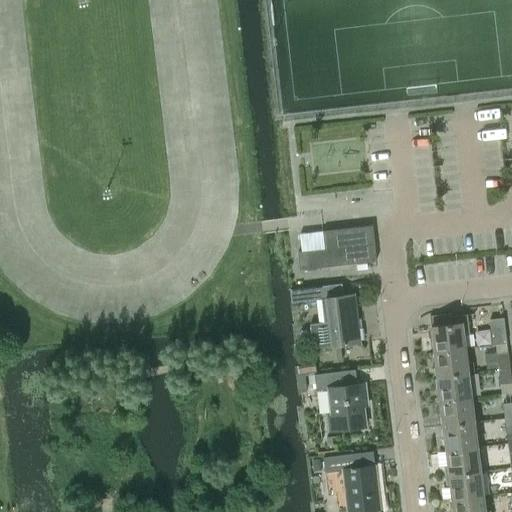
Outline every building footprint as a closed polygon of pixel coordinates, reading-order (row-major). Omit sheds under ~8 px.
[(323,231),(325,248),(299,251),(301,270),(377,261),(373,225),(323,231)] [(342,284),(320,286),(290,289),(292,301),(327,297),(332,345),(360,342),(355,294),(344,295),(342,284)] [(434,351),(465,348),(464,334),(470,333),(467,314),(451,316),(452,324),(431,326),(434,351)] [(492,344),(495,344),(507,342),(504,317),(489,319),(492,344)] [(495,344),(498,368),(510,367),(507,342),(495,344)] [(437,377),(468,372),(465,348),(434,351),(437,377)] [(498,369),(501,393),(511,391),(511,381),(510,367),(498,369)] [(330,414),(327,415),(329,431),(366,426),(363,401),(368,400),(366,382),(357,383),(356,370),(315,375),(317,390),(327,389),(330,414)] [(437,377),(440,401),(471,397),(468,372),(437,377)] [(502,403),(504,418),(511,416),(511,391),(501,393),(499,393),(500,403),(502,403)] [(440,401),(443,425),(475,421),(471,397),(440,401)] [(443,425),(446,450),(455,449),(478,446),(475,421),(443,425)] [(446,450),(450,475),(481,471),(478,446),(455,449),(446,450)] [(348,511),(352,511),(380,508),(375,465),(354,467),(352,453),(323,456),(325,472),(343,469),(348,511)] [(310,459),(312,469),(321,468),(320,457),(310,459)] [(450,475),(453,499),(484,495),(481,471),(450,475)] [(490,511),(491,509),(486,510),(484,495),(453,499),(454,511),(490,511)]
